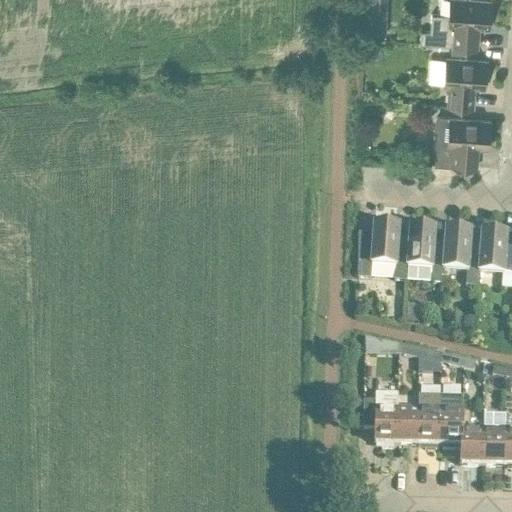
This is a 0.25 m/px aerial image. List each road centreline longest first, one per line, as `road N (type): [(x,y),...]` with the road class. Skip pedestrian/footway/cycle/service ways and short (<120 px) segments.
road 1 (residential): [(511,172),(509,204),(364,198)]
road 2 (residential): [(511,505),(359,502)]
